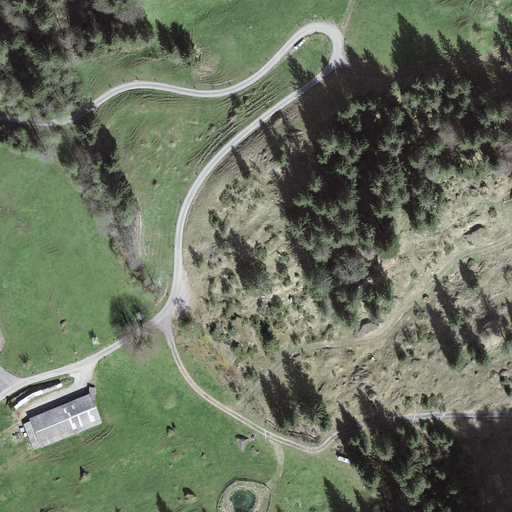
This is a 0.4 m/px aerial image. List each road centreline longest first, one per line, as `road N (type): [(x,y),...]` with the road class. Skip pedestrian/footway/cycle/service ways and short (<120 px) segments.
road 1 (track): [(0,367),(14,387),(161,317),(173,299),(187,200),(214,157),(331,68),(340,50),(332,27),(314,26),(235,88),(135,84),(59,122),(0,119)]
road 2 (track): [(161,317),(177,362),(205,393),(234,415),(319,448),(358,422),(511,412)]
road 3 (track): [(229,411),(288,354),(379,335),(458,257),(511,236)]
road 4 (track): [(338,59),(393,75),(511,59)]
